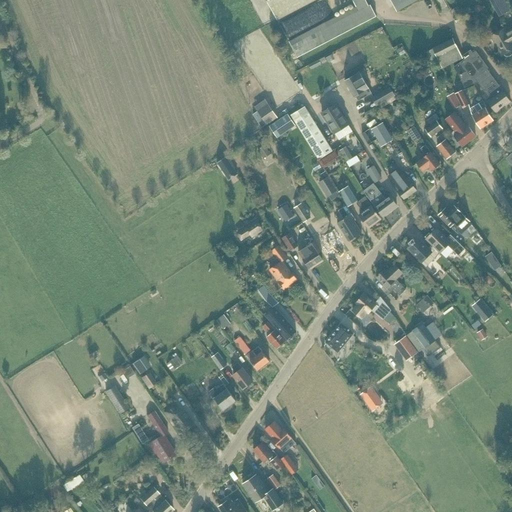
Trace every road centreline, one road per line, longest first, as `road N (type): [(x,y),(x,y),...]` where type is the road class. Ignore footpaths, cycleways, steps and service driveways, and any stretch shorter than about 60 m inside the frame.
road 1 (tertiary): [(189,511),(349,285),(474,154)]
road 2 (track): [(269,397),(350,511)]
